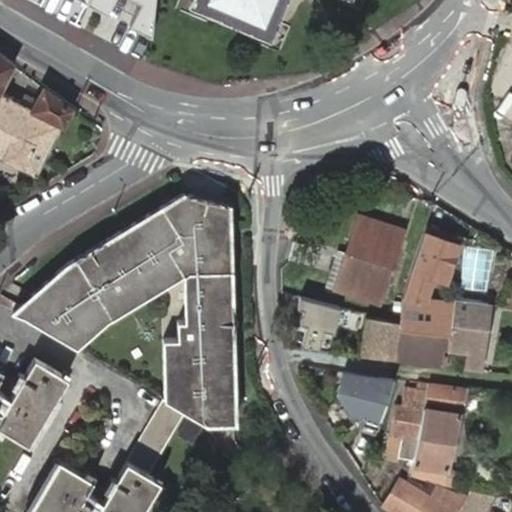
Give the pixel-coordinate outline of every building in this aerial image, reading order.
[(78,0),(114,18),(122,0),(129,0),(143,7),(133,26),(151,36),(154,0),(78,0)] [(197,0),(197,1),(267,31),(280,0),(197,0)] [(0,160),(37,178),(70,108),(43,87),(34,108),(0,93),(0,87),(11,64),(0,55),(0,160)] [(36,315),(32,323),(79,350),(112,324),(167,288),(186,278),(187,321),(181,322),(180,339),(168,340),(169,403),(188,414),(194,418),(210,427),(239,424),(229,205),(184,196),(71,262),(34,294),(51,303),(36,315)] [(357,249),(344,286),(381,298),(406,227),(362,211),(350,247),(357,249)] [(441,280),(453,241),(422,231),(402,298),(421,300),(428,276),(441,280)] [(337,283),(344,286),(357,249),(350,247),(337,283)] [(511,282),(503,282),(501,307),(511,308),(511,282)] [(34,294),(14,311),(32,323),(36,315),(51,303),(34,294)] [(340,305),(300,296),(297,306),(303,308),(300,322),(305,325),(299,346),(327,349),(340,305)] [(399,322),(394,358),(452,366),(453,360),(446,359),(448,349),(454,304),(421,300),(402,298),(400,319),(399,322)] [(478,368),(486,305),(455,301),(454,304),(448,349),(467,352),(465,366),(478,368)] [(399,322),(366,315),(357,354),(394,358),(399,322)] [(35,365),(63,383),(67,376),(33,355),(7,398),(13,402),(35,365)] [(0,425),(28,443),(63,383),(35,365),(13,402),(7,398),(0,393),(0,408),(0,409),(0,425)] [(391,378),(341,371),(335,390),(348,410),(361,414),(357,427),(373,433),(391,378)] [(444,469),(461,388),(425,383),(424,390),(411,459),(411,462),(444,469)] [(411,459),(424,390),(404,387),(401,407),(394,406),(387,454),(411,459)] [(169,403),(165,400),(129,462),(152,475),(188,414),(169,403)] [(181,441),(198,451),(210,427),(194,418),(181,441)] [(144,511),(159,488),(125,467),(106,501),(88,490),(96,477),(60,456),(27,511),(65,511),(73,501),(79,504),(92,511),(144,511)] [(152,475),(129,462),(125,467),(159,488),(163,481),(152,475)] [(408,478),(440,485),(444,469),(411,462),(408,478)] [(397,479),(380,505),(389,511),(457,511),(467,498),(461,494),(458,500),(435,486),(426,498),(397,479)] [(74,511),(79,504),(73,501),(65,511),(74,511)]
